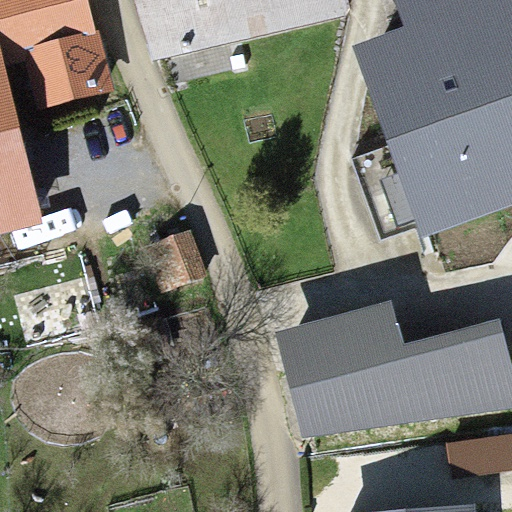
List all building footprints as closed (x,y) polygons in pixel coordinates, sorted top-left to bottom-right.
[(67,0),(0,0),(0,233),(31,226),(0,113),(0,76),(25,69),(35,106),(92,91),(67,0)] [(330,0),(127,0),(154,60),(334,18),(330,0)] [(511,0),(394,0),(410,45),(356,63),(386,150),(343,165),(372,251),(419,235),(405,193),(489,165),(476,127),(511,115),(511,0)] [(181,249),(148,260),(162,300),(194,289),(181,249)] [(407,322),(276,356),(301,452),(432,418),(407,322)]
